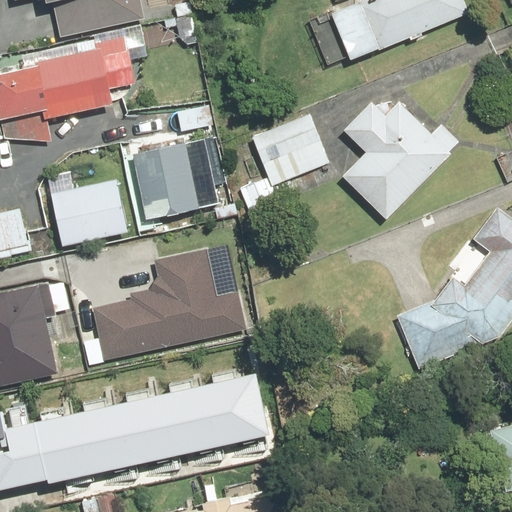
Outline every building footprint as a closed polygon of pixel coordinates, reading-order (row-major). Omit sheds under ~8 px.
[(15,0),(16,0),(15,0),(47,0),(47,1),(50,0),(53,0),(61,36),(146,18),(142,0),(15,0)] [(466,0),(361,0),(332,12),(351,59),(471,10),(466,0)] [(25,67),(0,72),(0,116),(4,137),(53,144),(47,117),(114,103),(110,87),(137,82),(126,32),(95,38),(98,48),(80,52),(78,42),(22,53),(25,67)] [(367,151),(343,174),(387,219),(463,145),(442,123),(432,133),(400,100),(386,113),(374,101),(345,129),(367,151)] [(312,115),(254,135),(271,185),(329,165),(312,115)] [(186,143),(134,153),(146,217),(199,207),(186,143)] [(117,178),(52,192),(63,245),(129,230),(117,178)] [(500,336),(511,319),(511,217),(497,207),(474,238),(490,250),(465,283),(453,276),(434,298),(397,313),(419,369),(483,343),(500,336)] [(21,209),(0,213),(0,255),(30,248),(21,209)] [(132,298),(93,306),(104,360),(248,331),(240,290),(218,295),(208,247),(155,258),(159,274),(150,289),(131,293),(132,298)] [(0,384),(47,374),(26,289),(0,294),(0,384)] [(20,400),(0,404),(0,478),(270,422),(259,368),(24,418),(20,400)] [(511,422),(489,428),(504,492),(511,490),(511,422)] [(204,509),(189,511),(291,511),(287,489),(266,493),(265,488),(203,501),(204,509)]
